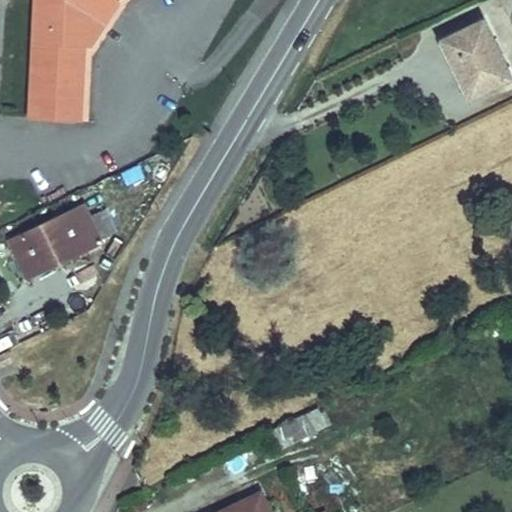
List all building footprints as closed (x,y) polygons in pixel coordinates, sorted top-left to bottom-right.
[(36,0),(30,118),(80,121),(84,43),(89,47),(120,1),(118,0),(36,0)] [(442,41),(461,79),(469,75),(478,93),(511,78),(483,21),(442,41)] [(469,75),(461,79),(470,97),(478,93),(469,75)] [(9,241),(24,272),(57,257),(59,263),(102,242),(84,205),(9,241)] [(90,216),(100,239),(116,231),(105,209),(90,216)] [(26,278),(59,263),(57,257),(24,272),(26,278)] [(8,351),(0,354),(0,369),(13,363),(8,351)] [(327,425),(318,407),(268,431),(277,449),(327,425)] [(269,511),(260,493),(220,511),(269,511)]
